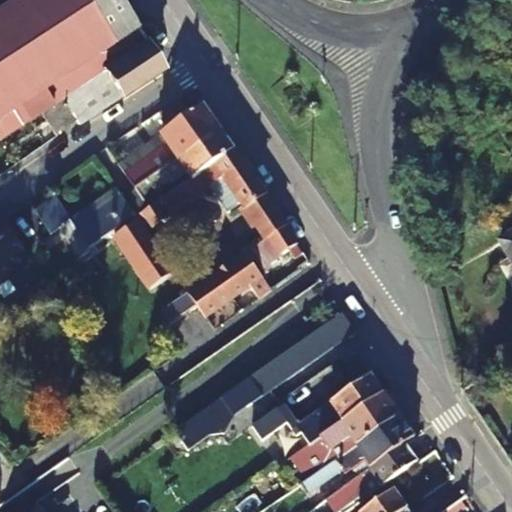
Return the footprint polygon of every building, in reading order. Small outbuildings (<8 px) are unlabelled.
[(0,137),(39,112),(60,99),(142,45),(132,30),(110,44),(89,58),(51,0),(10,0),(0,7),(0,137)] [(51,0),(89,58),(110,44),(81,0),(51,0)] [(113,0),(81,0),(110,44),(132,30),(113,0)] [(60,99),(74,121),(77,125),(160,70),(142,45),(60,99)] [(54,135),(74,121),(60,99),(39,112),(54,135)] [(169,131),(190,116),(179,100),(158,115),(169,131)] [(219,134),(202,108),(190,116),(169,131),(116,166),(134,192),(219,134)] [(186,175),(190,181),(232,152),(219,134),(134,192),(135,193),(123,201),(135,220),(147,211),(143,203),(186,175)] [(241,205),(255,227),(275,214),(232,152),(190,181),(147,211),(135,220),(134,221),(136,224),(114,240),(150,291),(173,275),(145,234),(210,190),(227,215),(241,205)] [(115,190),(86,210),(93,220),(122,200),(115,190)] [(93,220),(86,210),(68,222),(54,200),(34,213),(50,236),(59,229),(78,260),(91,251),(134,221),(135,220),(123,201),(122,200),(93,220)] [(260,280),(267,275),(263,269),(296,247),(276,217),(275,214),(255,227),(265,242),(244,255),(245,257),(260,280)] [(0,283),(29,263),(0,221),(0,283)] [(511,237),(501,244),(511,262),(511,237)] [(250,288),(257,299),(275,287),(267,275),(260,280),(245,257),(187,297),(204,321),(250,288)] [(354,334),(341,315),(99,483),(106,493),(115,506),(223,432),(220,427),(354,334)] [(285,424),(276,411),(227,445),(236,459),(286,425),(296,440),(301,438),(308,448),(382,397),(369,379),(320,413),(314,405),(285,424)] [(308,448),(285,464),(300,486),(396,419),(382,397),(308,448)] [(402,448),(412,441),(396,419),(300,486),(306,496),(341,472),(344,476),(352,470),(358,479),(402,448)] [(324,502),(330,511),(350,511),(415,466),(402,448),(358,479),(324,502)] [(405,511),(391,492),(363,511),(405,511)]
